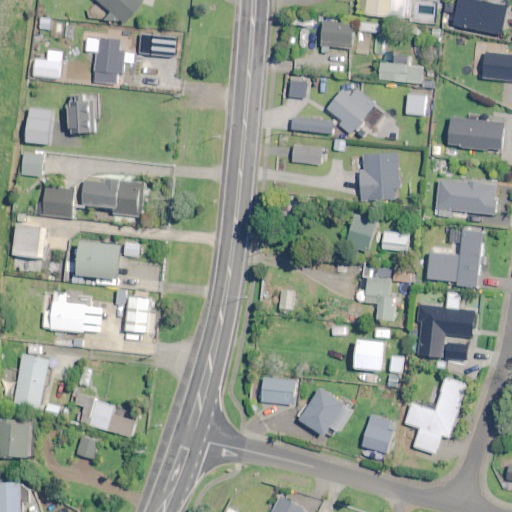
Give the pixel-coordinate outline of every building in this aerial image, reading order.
[(148,2),(146,0),(98,0),(129,25),(148,2)] [(370,0),(369,15),(407,19),(408,0),(370,0)] [(439,25),(441,1),(430,0),(416,0),(415,23),(439,25)] [(510,8),(469,0),(461,0),(457,26),(504,35),(510,8)] [(303,16),(302,25),(315,27),(316,18),(303,16)] [(356,22),(325,20),(323,54),(332,54),(332,48),(354,49),(356,22)] [(360,54),(369,55),(371,31),(383,32),(384,25),(363,23),(360,54)] [(123,41),(103,39),(100,71),(95,71),(94,82),(116,84),(117,73),(127,74),(129,53),(122,52),(123,41)] [(511,56),(488,54),(486,78),(511,80),(511,56)] [(63,62),(37,60),(35,77),(62,80),(63,62)] [(381,80),(433,84),(433,76),(424,75),(425,67),(383,64),(381,80)] [(367,124),(364,121),(378,105),(360,90),(354,98),(344,90),(329,108),(345,122),(343,125),(353,134),(357,130),(360,133),(367,124)] [(74,134),(95,133),(94,114),(100,114),(100,98),(73,99),(74,134)] [(335,135),(336,122),(324,121),(324,117),(313,116),(313,119),(295,117),(294,130),(335,135)] [(504,152),(507,124),(453,118),(450,146),(504,152)] [(56,124),(35,122),(34,138),(55,140),(56,124)] [(350,138),(336,137),(335,151),(349,152),(350,138)] [(325,149),(297,147),(296,163),(324,165),(325,149)] [(46,156),(26,154),(24,176),(44,177),(46,156)] [(363,201),(399,200),(398,190),(402,189),(402,155),(363,156),(363,201)] [(501,187),(442,180),(438,217),(453,218),(454,211),(498,216),(501,187)] [(123,211),(123,183),(89,182),(88,207),(106,207),(105,211),(123,211)] [(123,183),(123,211),(127,211),(127,215),(147,215),(148,184),(123,183)] [(76,190),(47,189),(46,215),(76,216),(76,190)] [(385,215),(384,230),(403,232),(404,217),(385,215)] [(373,247),(378,224),(356,218),(350,242),(373,247)] [(51,228),(19,225),(16,255),(48,259),(51,228)] [(480,289),(486,231),(466,229),(463,257),(432,254),(429,280),(460,284),(460,287),(480,289)] [(119,280),(123,245),(80,240),(76,276),(119,280)] [(127,244),(125,255),(138,257),(140,246),(127,244)] [(70,282),(72,252),(59,251),(58,264),(44,263),(43,280),(70,282)] [(397,309),(394,309),(395,298),(392,298),(394,267),(370,266),(368,304),(381,304),(380,320),(396,321),(397,309)] [(415,271),(396,270),(395,282),(414,283),(415,271)] [(296,291),(284,290),(282,309),(294,311),(296,291)] [(87,332),(89,305),(69,304),(70,294),(57,293),(55,313),(47,312),(45,329),(87,332)] [(153,299),(133,298),(130,332),(150,334),(153,299)] [(89,305),(87,332),(104,334),(106,307),(89,305)] [(481,313),(422,306),(421,321),(426,321),(422,357),(476,363),(477,348),(447,344),(448,335),(477,339),(481,313)] [(341,312),(341,324),(358,324),(358,312),(341,312)] [(385,329),(371,328),(370,335),(385,336),(385,329)] [(388,343),(360,340),(358,369),(386,371),(388,343)] [(59,364),(26,356),(16,403),(44,409),(49,384),(54,385),(59,364)] [(404,359),(393,357),(391,372),(401,373),(404,359)] [(100,371),(86,368),(83,385),(97,388),(100,371)] [(298,381),(265,378),(263,402),(296,405),(298,381)] [(470,385),(449,378),(438,411),(415,404),(408,424),(423,428),(417,447),(439,454),(445,436),(452,439),(470,385)] [(352,410),(355,405),(346,399),(344,402),(323,389),(303,421),(334,440),(340,431),(342,432),(355,412),(352,410)] [(118,407),(98,401),(91,426),(134,438),(138,422),(115,415),(118,407)] [(399,423),(374,415),(365,447),(389,454),(399,423)] [(38,432),(39,422),(24,421),(24,425),(2,424),(0,456),(46,458),(48,432),(38,432)] [(101,441),(84,437),(80,455),(97,460),(101,441)] [(25,487),(0,487),(0,511),(24,511),(25,505),(34,505),(34,494),(25,494),(25,487)] [(310,511),(283,497),(274,511),(310,511)]
